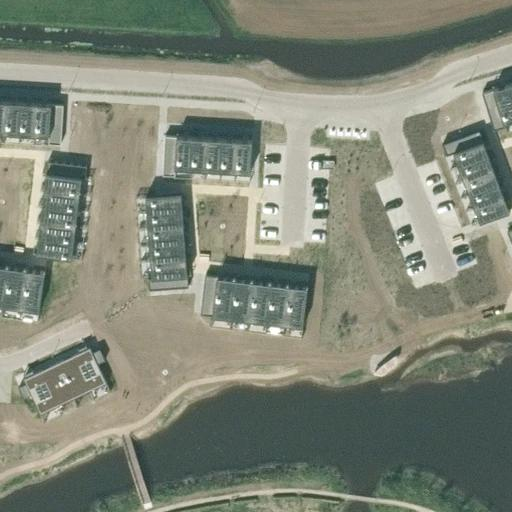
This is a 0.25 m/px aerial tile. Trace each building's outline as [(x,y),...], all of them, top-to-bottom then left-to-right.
[(511,95),(508,81),(492,86),(494,94),(496,101),(499,108),(501,116),(503,121),(511,117),(511,95)] [(492,86),(480,90),(482,98),(494,94),(492,86)] [(494,94),(482,98),(485,105),(496,101),(494,94)] [(7,98),(5,130),(20,131),(22,99),(7,98)] [(22,99),(20,131),(35,132),(36,100),(22,99)] [(36,100),(35,132),(50,133),(50,132),(51,124),(51,117),(52,109),(52,101),(36,100)] [(52,101),(52,109),(64,110),(64,102),(52,101)] [(496,101),(485,105),(487,112),(499,108),(496,101)] [(499,108),(487,112),(489,119),(501,116),(499,108)] [(52,109),(51,117),(63,117),(64,110),(52,109)] [(501,116),(489,119),(491,127),(504,123),(503,121),(501,116)] [(51,117),(51,124),(63,125),(63,117),(51,117)] [(51,124),(50,132),(63,132),(63,125),(51,124)] [(480,128),(472,131),(477,143),(484,140),(480,128)] [(472,131),(465,134),(470,145),(477,143),(472,131)] [(50,133),(49,140),(62,141),(63,132),(50,132),(50,133)] [(166,134),(166,142),(178,143),(178,135),(166,134)] [(465,134),(458,136),(463,148),(470,145),(465,134)] [(177,166),(177,167),(192,168),(194,136),(178,135),(178,143),(178,151),(177,158),(177,166)] [(194,136),(192,168),(207,168),(209,136),(194,136)] [(209,136),(207,168),(222,169),(223,137),(209,136)] [(458,136),(451,139),(456,151),(463,148),(458,136)] [(223,137),(222,169),(236,170),(238,138),(223,137)] [(238,138),(236,170),(252,171),(254,139),(238,138)] [(451,139),(444,142),(448,154),(455,152),(455,151),(456,151),(451,139)] [(456,151),(455,151),(455,152),(460,166),(490,154),(484,140),(477,143),(470,145),(463,148),(456,151)] [(166,142),(165,150),(178,151),(178,143),(166,142)] [(165,150),(165,157),(177,158),(178,151),(165,150)] [(490,154),(460,166),(465,179),(495,168),(490,154)] [(49,155),(47,168),(55,169),(57,156),(49,155)] [(57,156),(55,169),(63,170),(64,157),(57,156)] [(64,157),(63,170),(70,171),(72,158),(64,157)] [(165,157),(164,165),(177,166),(177,158),(165,157)] [(72,158),(70,171),(78,172),(79,159),(72,158)] [(79,159),(78,172),(83,172),(83,173),(86,173),(88,160),(79,159)] [(164,165),(164,173),(177,174),(177,167),(177,166),(164,165)] [(47,168),(45,184),(81,189),(83,172),(78,172),(70,171),(63,170),(55,169),(47,168)] [(495,168),(465,179),(470,193),(500,182),(495,168)] [(500,182),(470,193),(475,207),(505,196),(500,182)] [(45,184),(43,200),(79,205),(81,189),(45,184)] [(182,192),(146,194),(148,211),(183,208),(182,192)] [(505,196),(475,207),(481,222),(511,210),(505,196)] [(43,200),(42,216),(77,220),(79,205),(43,200)] [(183,208),(148,211),(149,227),(185,224),(183,208)] [(42,216),(40,232),(75,236),(77,220),(42,216)] [(185,224),(149,227),(150,243),(186,240),(185,224)] [(40,232),(38,248),(73,253),(75,236),(40,232)] [(186,240),(150,243),(151,259),(187,256),(186,240)] [(187,256),(151,259),(152,275),(158,275),(165,274),(173,274),(180,273),(188,273),(187,256)] [(0,263),(0,303),(4,304),(10,265),(0,263)] [(10,265),(4,304),(22,306),(27,267),(10,265)] [(27,267),(22,306),(40,309),(46,270),(27,267)] [(180,273),(173,274),(174,286),(181,286),(180,273)] [(188,273),(180,273),(181,286),(189,285),(188,273)] [(205,273),(204,281),(216,283),(217,274),(205,273)] [(165,274),(158,275),(159,287),(166,287),(165,274)] [(173,274),(165,274),(166,287),(174,286),(173,274)] [(213,305),(212,314),(231,316),(236,277),(217,274),(216,283),(215,290),(214,298),(213,305)] [(152,275),(149,275),(150,288),(159,287),(158,275),(152,275)] [(236,277),(231,316),(249,318),(254,279),(236,277)] [(254,279),(249,318),(267,320),(271,281),(254,279)] [(204,281),(203,289),(215,290),(216,283),(204,281)] [(271,281),(267,320),(285,322),(289,283),(271,281)] [(289,283),(285,322),(303,325),(308,285),(289,283)] [(203,289),(202,296),(214,298),(215,290),(203,289)] [(202,296),(201,304),(213,305),(214,298),(202,296)] [(201,304),(200,312),(212,314),(213,305),(201,304)] [(86,348),(52,363),(69,399),(103,383),(94,364),(101,361),(96,349),(88,353),(86,348)] [(21,384),(14,388),(19,399),(27,396),(36,415),(69,399),(52,363),(19,379),(21,384)]
